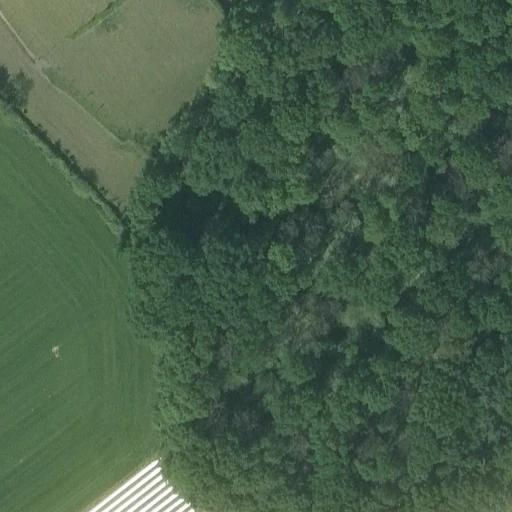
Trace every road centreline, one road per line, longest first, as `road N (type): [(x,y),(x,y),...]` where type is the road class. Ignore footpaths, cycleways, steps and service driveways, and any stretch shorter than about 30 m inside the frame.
road 1 (track): [(262,41),(158,206),(153,238),(163,379),(180,437),(248,493),(295,511)]
road 2 (track): [(326,511),(484,472),(511,450)]
